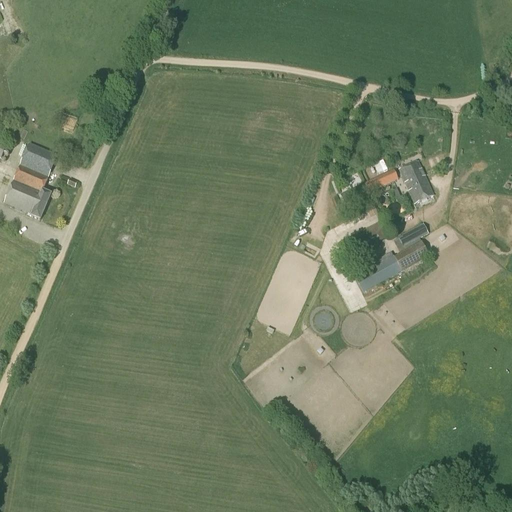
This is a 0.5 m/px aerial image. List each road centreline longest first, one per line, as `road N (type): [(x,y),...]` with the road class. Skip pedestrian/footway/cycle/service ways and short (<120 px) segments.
road 1 (unclassified): [(149,52),(281,68),(445,102),(511,77)]
road 2 (track): [(0,394),(75,221)]
road 3 (unclassified): [(75,221),(149,52)]
